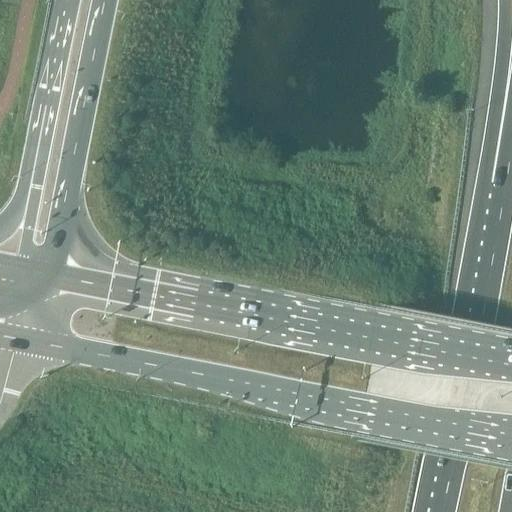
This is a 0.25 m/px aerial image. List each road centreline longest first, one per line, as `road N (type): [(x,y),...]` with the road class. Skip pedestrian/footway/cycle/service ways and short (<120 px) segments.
road 1 (primary): [(16,337),(511,435)]
road 2 (trunk): [(511,364),(51,276)]
road 3 (trunk): [(511,151),(441,511)]
road 4 (trunk): [(51,276),(103,0)]
road 5 (primary): [(67,0),(14,269)]
